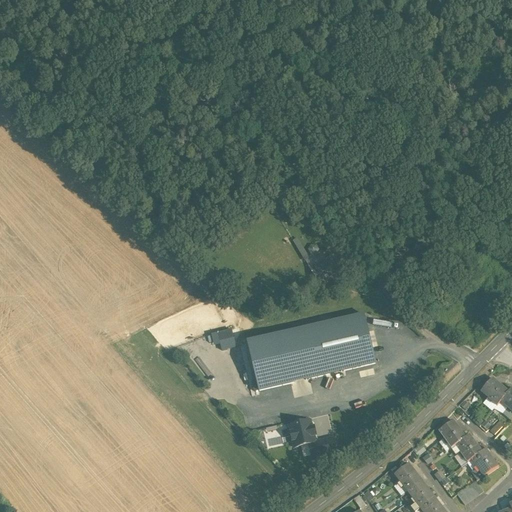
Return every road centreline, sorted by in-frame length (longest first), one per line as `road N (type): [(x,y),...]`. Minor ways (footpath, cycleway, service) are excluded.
road 1 (secondary): [(492,350),(387,451),(309,511)]
road 2 (track): [(318,225),(424,330),(479,363)]
